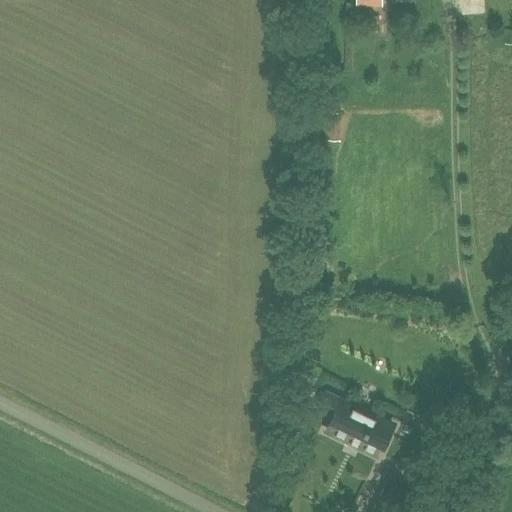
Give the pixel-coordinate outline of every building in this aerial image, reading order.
[(466,0),(461,0),(461,16),(489,15),(488,0),(466,0)] [(341,141),(342,114),(319,113),(318,140),(341,141)] [(341,400),(327,429),(379,455),(394,425),(341,400)] [(371,484),(376,471),(348,460),(343,473),(371,484)] [(375,510),(373,511),(400,511),(411,492),(389,481),(375,510)]
